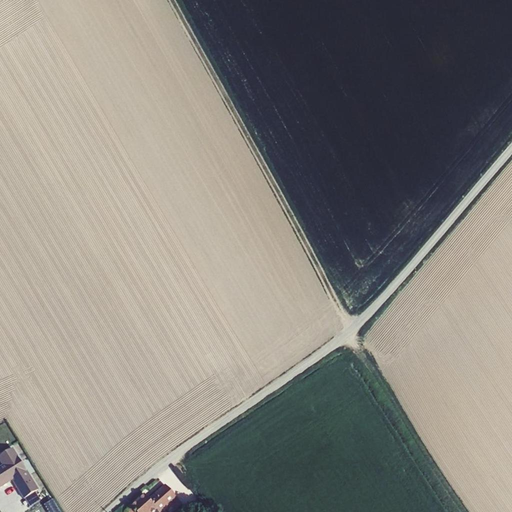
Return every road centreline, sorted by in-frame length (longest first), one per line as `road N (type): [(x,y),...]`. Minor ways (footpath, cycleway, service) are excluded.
road 1 (unclassified): [(109,511),(369,313),(511,147)]
road 2 (track): [(351,329),(172,0)]
